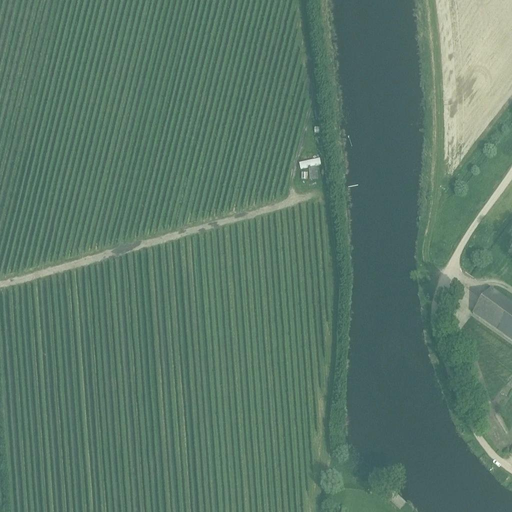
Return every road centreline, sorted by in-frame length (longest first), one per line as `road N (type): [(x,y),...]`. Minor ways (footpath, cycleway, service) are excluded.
road 1 (track): [(316,511),(335,300),(322,194),(0,285)]
road 2 (track): [(511,470),(470,431),(444,383),(430,308),(443,273),(511,172)]
